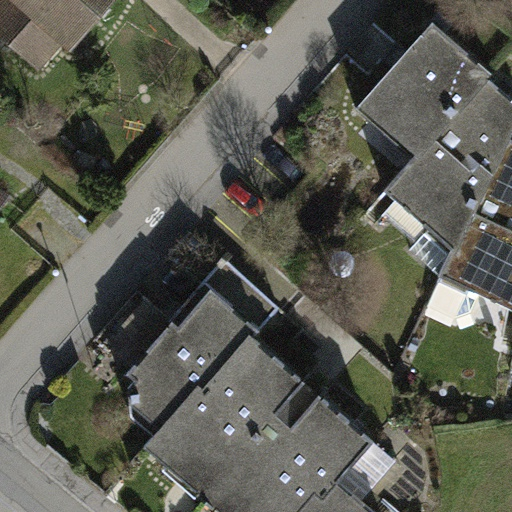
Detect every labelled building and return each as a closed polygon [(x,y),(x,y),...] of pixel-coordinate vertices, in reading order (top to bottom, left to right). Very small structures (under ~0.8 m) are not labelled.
[(1,0),(0,2),(0,32),(14,44),(45,18),(73,42),(110,0),(1,0)] [(424,149),(486,77),(490,72),(432,23),(356,110),(369,121),(379,110),(424,149)] [(507,137),(511,126),(511,99),(486,77),(424,149),(386,191),(429,230),(411,251),(442,277),(507,137)] [(511,138),(507,137),(442,277),(424,315),(449,329),(465,323),(478,294),(511,309),(511,138)] [(203,392),(252,336),(258,329),(210,288),(179,326),(172,322),(127,372),(135,380),(128,387),(131,417),(156,438),(199,388),(203,392)] [(199,388),(156,438),(208,482),(197,495),(214,509),(224,497),(241,511),(300,511),(317,493),(323,498),(339,480),(373,440),(321,396),(314,404),(297,389),(304,381),(252,336),(203,392),(199,388)] [(317,493),(300,511),(375,511),(339,480),(323,498),(317,493)]
